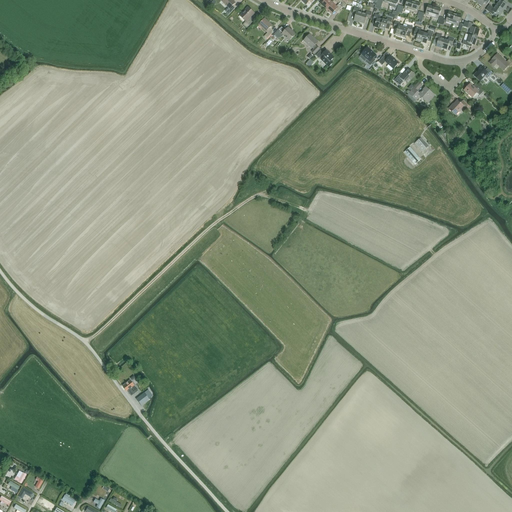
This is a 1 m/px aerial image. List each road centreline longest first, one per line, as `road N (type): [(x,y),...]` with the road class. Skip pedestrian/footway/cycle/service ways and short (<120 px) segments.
road 1 (unclassified): [(227,511),(82,339),(39,311),(0,270)]
road 2 (residential): [(260,0),(420,53)]
